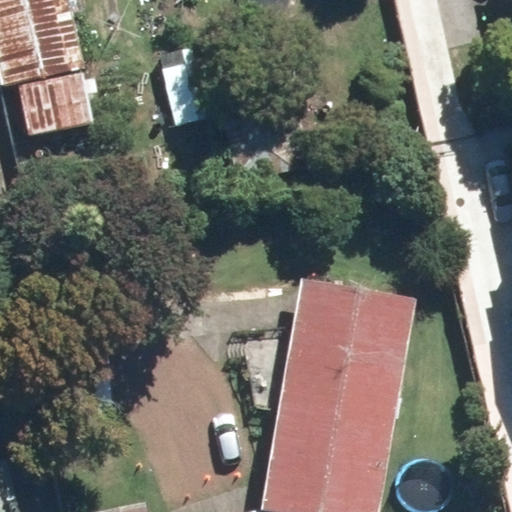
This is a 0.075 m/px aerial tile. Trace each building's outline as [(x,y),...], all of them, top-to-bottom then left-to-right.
[(94,124),(86,72),(73,0),(0,0),(0,85),(20,83),(29,135),(94,124)] [(192,42),(159,49),(176,128),(209,121),(192,42)] [(294,76),(218,92),(236,180),(312,164),(294,76)] [(384,511),(421,296),(308,277),(269,506),(250,511),(384,511)] [(0,511),(28,511),(15,458),(0,461),(0,511)]
